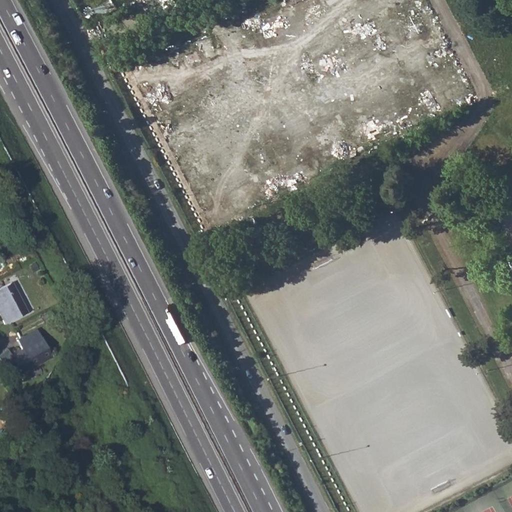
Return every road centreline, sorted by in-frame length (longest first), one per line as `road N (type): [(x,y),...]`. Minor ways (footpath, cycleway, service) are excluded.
road 1 (residential): [(60,0),(323,511)]
road 2 (trunk): [(263,511),(1,0)]
road 3 (trunk): [(0,49),(235,511)]
